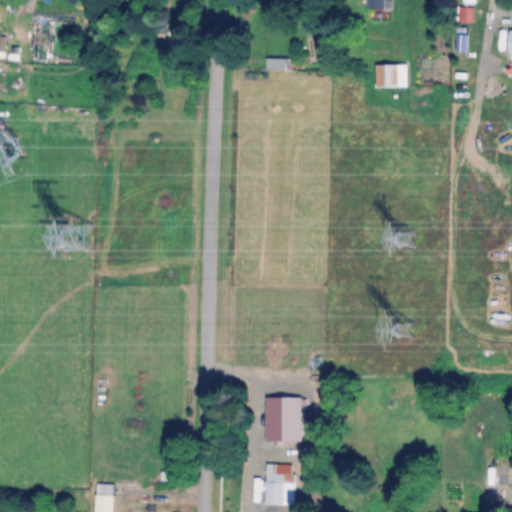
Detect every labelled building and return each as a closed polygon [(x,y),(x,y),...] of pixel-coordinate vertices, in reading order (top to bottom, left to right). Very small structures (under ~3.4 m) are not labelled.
[(365,0),(367,19),(390,18),(389,0),(365,0)] [(291,57),(268,57),(268,69),(291,69),(291,57)] [(409,87),(409,63),(379,64),(379,87),(409,87)] [(295,505),(295,464),(265,464),(265,505),(295,505)] [(114,511),(114,483),(96,483),(96,511),(114,511)]
